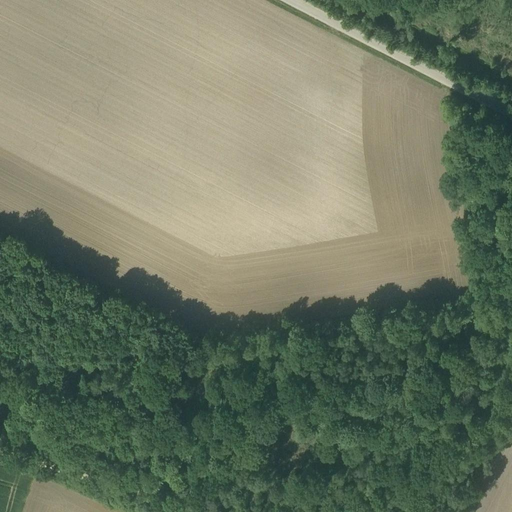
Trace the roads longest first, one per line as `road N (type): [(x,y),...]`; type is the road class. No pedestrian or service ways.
road 1 (unclassified): [(511,114),(291,0)]
road 2 (unclassified): [(0,452),(163,495),(190,511)]
